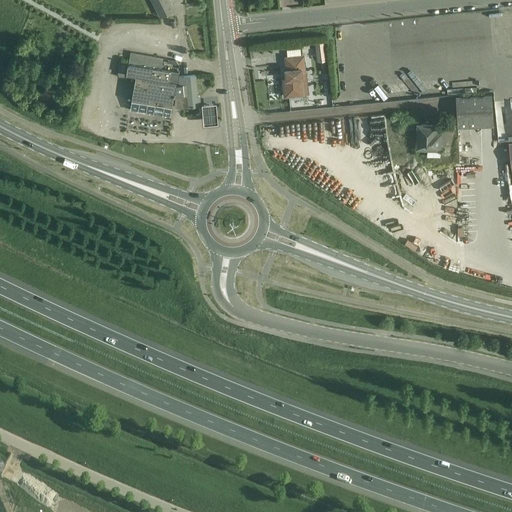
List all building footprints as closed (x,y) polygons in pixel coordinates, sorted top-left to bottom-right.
[(154,0),(162,16),(173,10),(167,0),(154,0)] [(327,61),(325,43),(315,44),(317,62),(327,61)] [(177,94),(180,95),(179,85),(179,77),(179,72),(162,69),(164,58),(130,52),(129,63),(120,61),(118,72),(136,75),(132,100),(172,107),(174,94),(177,94)] [(286,77),(283,78),(285,96),(303,94),(301,78),(302,77),(301,69),(304,69),(303,55),(285,57),(287,69),(285,69),(286,77)] [(179,77),(179,85),(180,95),(177,94),(175,106),(181,107),(181,108),(188,107),(200,106),(199,98),(198,97),(195,75),(180,77),(179,77)] [(457,126),(493,125),(492,95),(456,97),(457,126)] [(217,103),(204,104),(205,124),(219,123),(217,103)] [(436,126),(418,125),(417,148),(427,148),(427,157),(440,157),(441,134),(436,133),(436,126)] [(416,247),(426,240),(420,233),(411,240),(416,247)]
